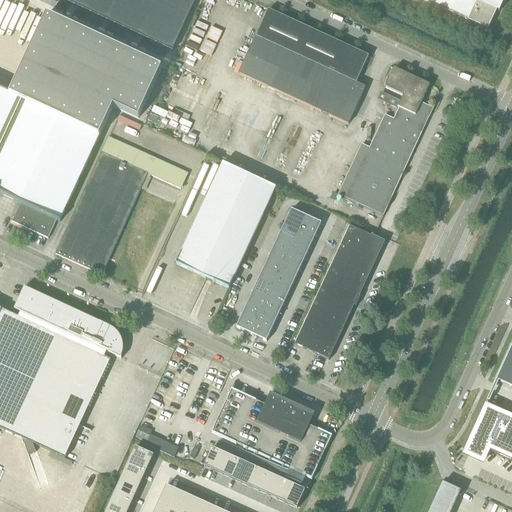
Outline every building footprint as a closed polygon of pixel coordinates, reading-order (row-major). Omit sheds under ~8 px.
[(77,0),(74,6),(91,14),(96,0),(77,0)] [(96,0),(91,14),(107,21),(116,0),(96,0)] [(116,0),(107,21),(123,29),(136,0),(116,0)] [(147,0),(136,0),(123,29),(140,36),(155,3),(147,0)] [(156,0),(155,3),(171,11),(176,0),(156,0)] [(176,0),(171,11),(188,19),(196,0),(176,0)] [(423,0),(488,30),(497,11),(499,12),(504,0),(423,0)] [(155,3),(140,36),(156,44),(171,11),(155,3)] [(365,89),(356,84),(369,57),(368,57),(268,10),(256,38),(239,75),(348,125),(365,89)] [(171,11),(156,44),(173,52),(188,19),(171,11)] [(0,194),(20,204),(12,222),(48,239),(57,221),(59,222),(99,137),(100,137),(113,107),(138,119),(162,69),(47,16),(10,95),(0,90),(0,194)] [(370,149),(362,145),(339,196),(383,217),(433,110),(421,104),(429,86),(394,69),(384,89),(403,97),(401,102),(380,92),(376,100),(398,110),(394,120),(385,116),(370,149)] [(56,255),(102,276),(148,175),(181,190),(188,174),(109,138),(103,150),(105,151),(104,154),(102,153),(56,255)] [(228,289),(275,189),(224,164),(177,265),(228,289)] [(286,222),(301,229),(306,217),(291,210),(286,222)] [(321,224),(306,217),(301,229),(316,236),(321,224)] [(295,241),(301,229),(286,222),(280,234),(295,241)] [(384,243),(373,238),(349,227),(295,345),(329,361),(384,243)] [(310,248),(316,236),(301,229),(295,241),(310,248)] [(275,246),(290,253),(295,241),(280,234),(275,246)] [(310,248),(295,241),(290,253),(305,260),(310,248)] [(275,246),(269,258),(284,265),(290,253),(275,246)] [(299,272),(305,260),(290,253),(284,265),(299,272)] [(264,269),(279,276),(284,265),(269,258),(264,269)] [(299,272),(284,265),(279,276),(294,283),(299,272)] [(258,281),(273,288),(279,276),(264,269),(258,281)] [(288,295),(294,283),(279,276),(273,288),(288,295)] [(268,300),(273,288),(258,281),(253,293),(268,300)] [(0,429),(28,442),(47,451),(65,460),(111,361),(105,358),(107,353),(116,357),(121,359),(121,358),(122,357),(122,356),(123,354),(123,353),(123,352),(123,351),(123,349),(123,348),(123,347),(123,346),(123,344),(123,343),(122,342),(122,341),(121,340),(121,338),(120,337),(120,336),(119,335),(118,334),(117,333),(117,332),(116,332),(115,331),(114,330),(113,329),(112,329),(111,328),(25,288),(14,310),(21,313),(19,318),(0,309),(0,429)] [(288,295),(273,288),(268,300),(283,307),(288,295)] [(247,305),(262,312),(268,300),(253,293),(247,305)] [(278,319),(283,307),(268,300),(262,312),(278,319)] [(242,317),(257,324),(262,312),(247,305),(242,317)] [(278,319),(262,312),(257,324),(272,331),(278,319)] [(236,328),(252,335),(257,324),(242,317),(236,328)] [(267,342),(272,331),(257,324),(252,335),(267,342)] [(501,383),(510,387),(511,382),(511,357),(508,356),(506,358),(507,359),(498,379),(497,381),(501,383)] [(232,390),(211,433),(312,480),(332,437),(309,426),(315,415),(271,394),(265,405),(232,390)] [(469,442),(466,449),(486,458),(489,451),(511,461),(511,415),(506,413),(500,411),(485,404),(476,425),(468,441),(469,442)] [(152,431),(141,426),(136,438),(147,443),(152,431)] [(135,448),(131,457),(150,466),(154,457),(135,448)] [(212,449),(204,467),(213,471),(222,453),(212,449)] [(222,453),(213,471),(222,475),(231,457),(222,453)] [(131,457),(127,466),(145,475),(150,466),(131,457)] [(231,457),(222,475),(232,479),(240,461),(231,457)] [(240,461),(232,479),(241,484),(249,466),(240,461)] [(127,466),(123,476),(141,484),(145,475),(127,466)] [(249,466),(241,484),(250,488),(258,470),(249,466)] [(258,470),(250,488),(259,492),(267,474),(258,470)] [(267,474),(259,492),(268,496),(276,478),(267,474)] [(123,476),(119,485),(137,493),(141,484),(123,476)] [(276,478),(268,496),(277,500),(285,482),(276,478)] [(285,482),(277,500),(286,504),(294,486),(285,482)] [(442,484),(436,497),(455,506),(461,492),(442,484)] [(119,485),(115,494),(133,502),(137,493),(119,485)] [(294,486),(286,504),(294,508),(297,509),(306,491),(303,490),(294,486)] [(166,487),(158,505),(167,509),(176,491),(166,487)] [(176,491),(167,509),(174,511),(176,511),(185,495),(176,491)] [(115,494),(111,503),(129,511),(133,502),(115,494)] [(185,495),(176,511),(187,511),(194,499),(185,495)] [(436,497),(430,511),(431,511),(451,511),(455,506),(436,497)] [(194,499),(187,511),(198,511),(203,503),(194,499)] [(111,503),(106,511),(128,511),(129,511),(111,503)] [(203,503),(198,511),(209,511),(212,507),(203,503)]
